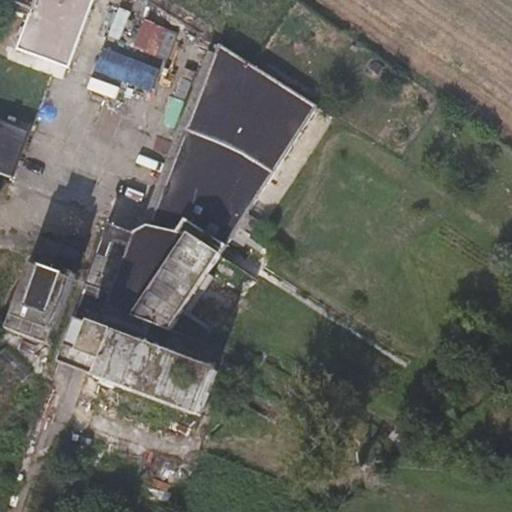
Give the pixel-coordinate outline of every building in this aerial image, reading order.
[(101,0),(20,0),(16,14),(32,23),(18,60),(73,78),(101,0)] [(147,51),(158,23),(145,18),(134,46),(147,51)] [(159,60),(177,66),(187,36),(169,30),(159,60)] [(323,105),(221,36),(156,212),(153,212),(135,219),(112,210),(87,280),(182,318),(323,105)] [(32,125),(0,113),(0,168),(15,174),(32,125)] [(53,346),(84,247),(41,234),(8,331),(53,346)] [(223,356),(79,305),(60,357),(201,415),(223,356)]
